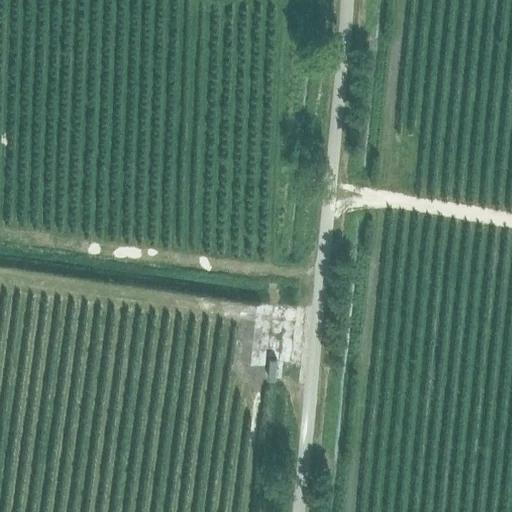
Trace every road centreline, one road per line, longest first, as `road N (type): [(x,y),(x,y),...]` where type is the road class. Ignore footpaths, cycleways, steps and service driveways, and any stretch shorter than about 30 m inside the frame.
road 1 (unclassified): [(296,511),(344,0)]
road 2 (track): [(318,289),(0,243)]
